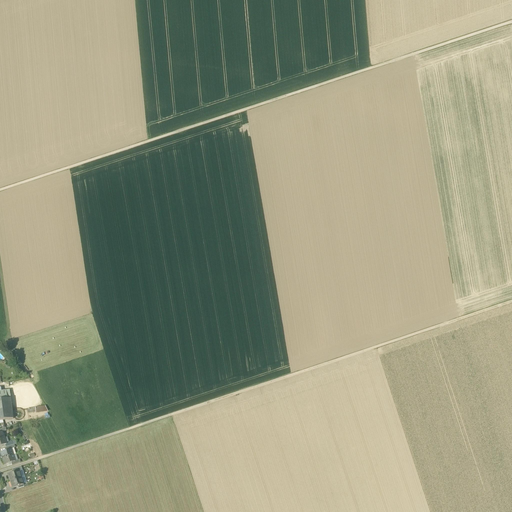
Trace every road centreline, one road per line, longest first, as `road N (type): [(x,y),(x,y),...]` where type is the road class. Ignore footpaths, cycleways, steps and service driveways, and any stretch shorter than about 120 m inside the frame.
road 1 (track): [(0,189),(511,21)]
road 2 (track): [(511,301),(38,458)]
